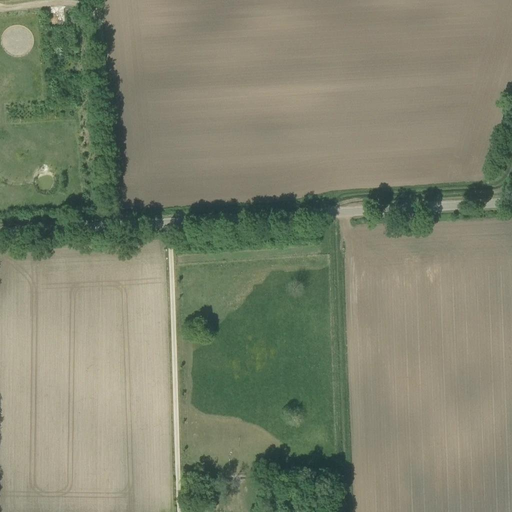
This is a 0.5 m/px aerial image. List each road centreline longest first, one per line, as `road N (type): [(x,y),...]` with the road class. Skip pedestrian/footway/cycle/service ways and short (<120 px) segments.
road 1 (unclassified): [(511,196),(114,225)]
road 2 (track): [(93,0),(114,225)]
